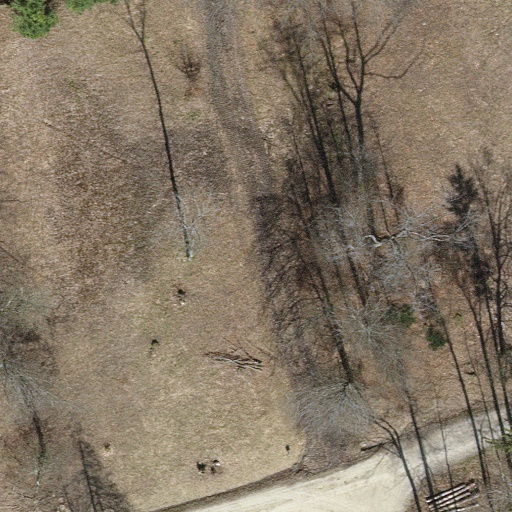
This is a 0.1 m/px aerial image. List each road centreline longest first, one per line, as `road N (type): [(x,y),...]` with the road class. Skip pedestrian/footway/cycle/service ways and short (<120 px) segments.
road 1 (track): [(368,511),(327,447),(215,0)]
road 2 (track): [(237,511),(511,424)]
